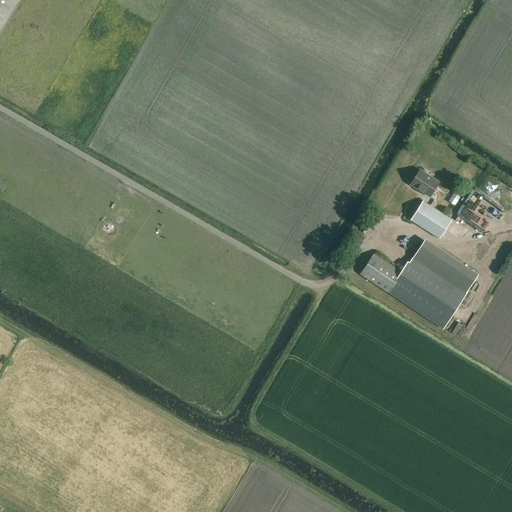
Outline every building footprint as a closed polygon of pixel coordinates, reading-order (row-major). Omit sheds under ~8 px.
[(0,0),(0,32),(19,0),(0,0)] [(430,197),(440,182),(420,169),(411,184),(430,197)] [(455,206),(460,197),(453,192),(448,202),(455,206)] [(437,197),(431,205),(438,209),(443,201),(437,197)] [(423,201),(411,220),(437,237),(450,218),(423,201)] [(373,253),(359,274),(444,329),(468,291),(415,256),(409,265),(407,264),(402,272),(373,253)] [(346,281),(376,297),(380,289),(351,273),(346,281)]
